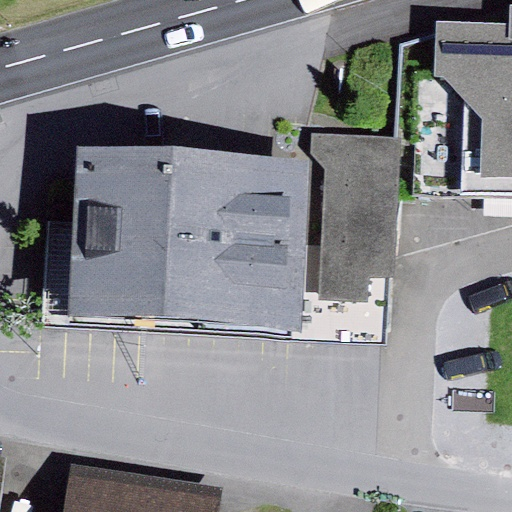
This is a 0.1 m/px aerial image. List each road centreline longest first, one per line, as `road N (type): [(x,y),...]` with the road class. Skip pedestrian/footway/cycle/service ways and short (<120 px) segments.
road 1 (residential): [(511,497),(268,465),(73,432),(0,411)]
road 2 (primary): [(246,0),(0,70)]
